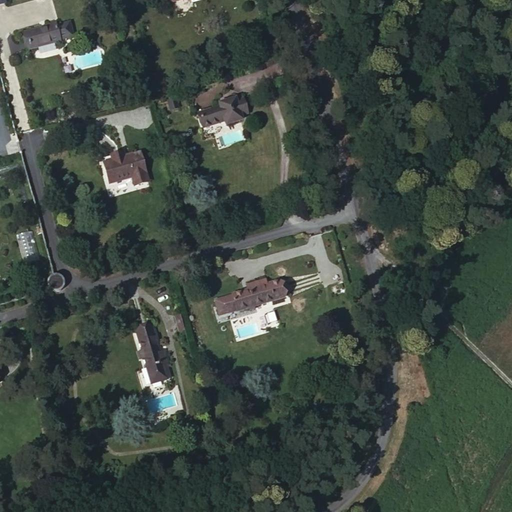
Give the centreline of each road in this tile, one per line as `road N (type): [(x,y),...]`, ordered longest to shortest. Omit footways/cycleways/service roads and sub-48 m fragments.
road 1 (residential): [(326,511),(377,463),(387,432),(389,376),(357,209)]
road 2 (residential): [(357,209),(78,296)]
road 3 (residential): [(357,209),(298,0)]
road 4 (track): [(373,268),(511,385)]
road 5 (residential): [(78,296),(32,141)]
